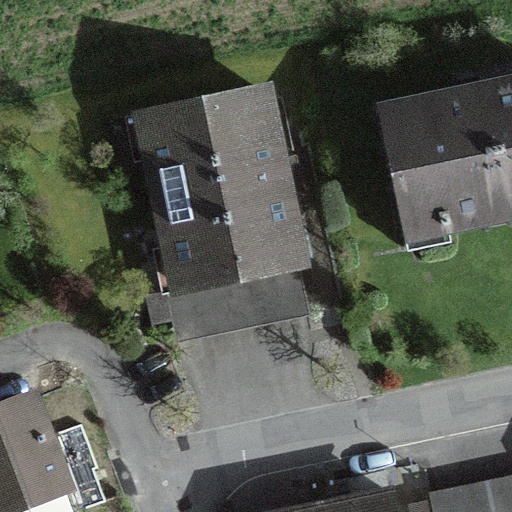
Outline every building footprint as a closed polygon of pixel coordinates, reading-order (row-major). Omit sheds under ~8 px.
[(511,84),(380,112),(405,233),(511,210),(511,84)] [(172,251),(179,283),(165,287),(176,343),(308,315),(264,92),(142,118),(145,119),(170,251),(172,251)] [(0,511),(73,511),(32,398),(0,410),(0,511)] [(511,511),(511,483),(488,489),(492,511),(511,511)] [(492,511),(488,489),(461,494),(464,511),(492,511)] [(393,511),(389,492),(326,505),(327,511),(393,511)] [(464,511),(461,494),(410,505),(411,511),(464,511)]
